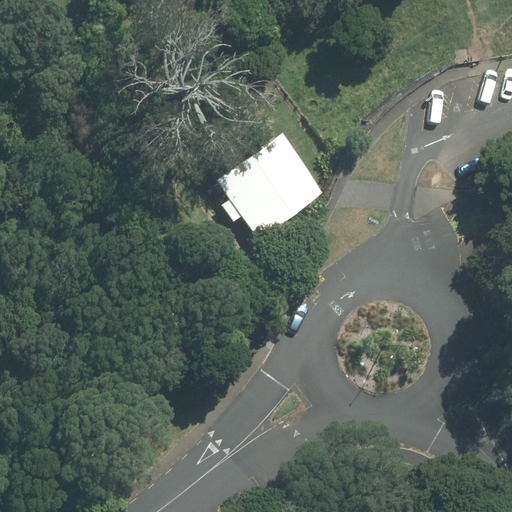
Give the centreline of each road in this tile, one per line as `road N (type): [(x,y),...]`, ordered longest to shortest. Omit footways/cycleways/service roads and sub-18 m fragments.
road 1 (unclassified): [(392,272),(413,166),(423,153),(464,131),(511,120)]
road 2 (unclassified): [(157,511),(321,384)]
road 3 (unclassified): [(321,384),(311,356),(321,308),(356,278),(392,272)]
road 4 (unclassified): [(392,272),(433,290),(450,311),(457,362),(443,391)]
road 5 (unclassified): [(443,391),(410,416),(380,420),(350,412),(321,384)]
